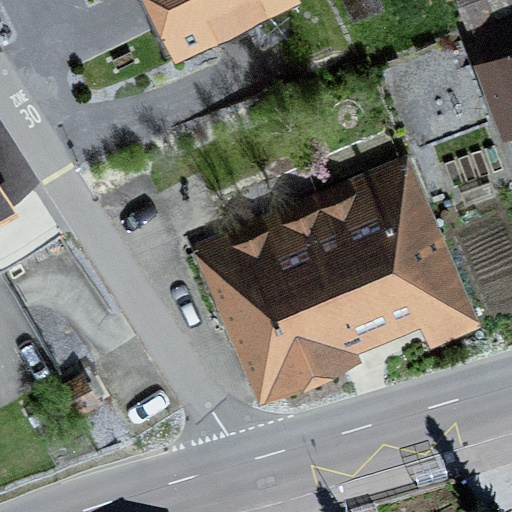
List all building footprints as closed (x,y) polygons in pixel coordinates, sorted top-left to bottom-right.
[(298,0),(144,0),(172,57),(298,0)] [(382,6),(379,0),(343,0),(351,19),(382,6)] [(470,25),(511,9),(511,0),(456,0),(466,26),(470,25)] [(511,9),(470,25),(481,55),(474,58),(502,134),(507,132),(511,145),(511,9)] [(190,241),(257,400),(340,365),(336,356),(419,322),(430,347),(479,326),(405,151),(299,195),(225,226),(190,241)] [(55,385),(72,414),(98,400),(81,370),(55,385)] [(448,482),(443,463),(411,472),(417,491),(448,482)]
